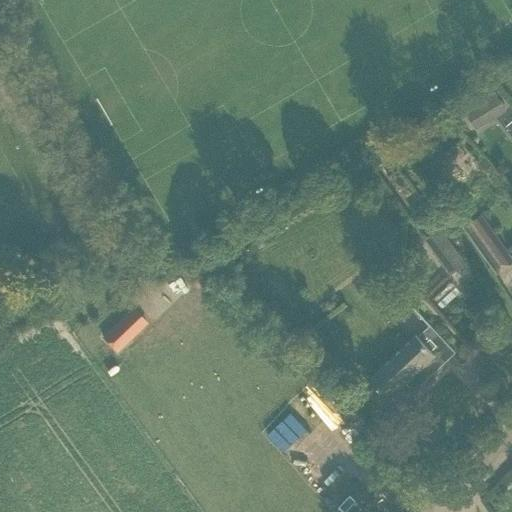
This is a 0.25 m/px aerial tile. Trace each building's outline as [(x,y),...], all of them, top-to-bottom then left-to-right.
[(460,104),(475,130),(506,112),(490,86),(460,104)] [(408,153),(397,160),(403,169),(413,163),(408,153)] [(413,214),(421,210),(417,203),(409,208),(413,214)] [(511,261),(511,259),(499,242),(497,243),(479,217),(463,228),(496,273),(511,261)] [(465,265),(450,245),(438,229),(424,240),(450,276),(465,265)] [(131,309),(101,336),(115,351),(144,324),(131,309)] [(369,379),(374,385),(388,400),(405,383),(413,392),(455,353),(429,325),(417,337),(415,335),(369,379)] [(375,452),(382,460),(391,453),(383,445),(375,452)]
